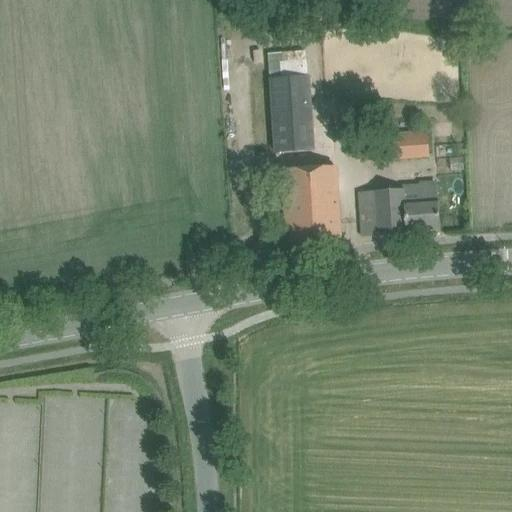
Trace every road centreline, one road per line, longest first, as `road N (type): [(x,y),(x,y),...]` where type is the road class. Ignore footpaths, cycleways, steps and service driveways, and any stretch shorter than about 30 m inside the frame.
road 1 (tertiary): [(181,305),(404,269),(511,261)]
road 2 (unclassified): [(207,511),(181,305)]
road 3 (tertiary): [(0,338),(181,305)]
